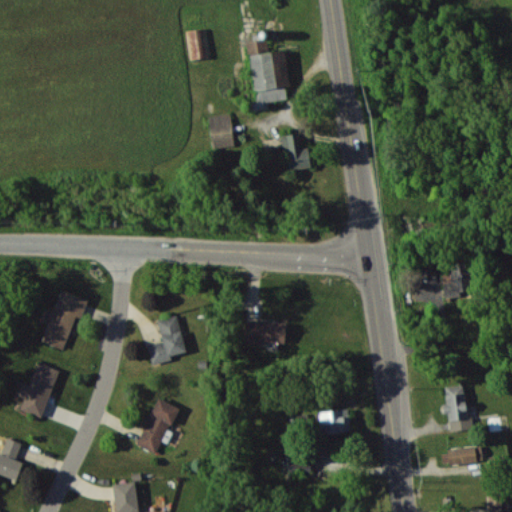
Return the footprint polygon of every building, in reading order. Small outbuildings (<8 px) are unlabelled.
[(188,30),(193,59),(211,56),(206,27),(188,30)] [(286,49),(269,51),(268,39),(248,41),(255,100),(252,101),(253,109),(268,108),(268,101),(287,98),(286,86),(289,85),(286,49)] [(214,147),(235,144),(230,112),(209,115),(214,147)] [(311,166),(309,147),(301,147),(299,132),(283,134),(286,168),(311,166)] [(445,295),(474,296),(475,263),(452,262),(451,282),(445,282),(445,295)] [(44,342),(65,348),(75,316),(82,318),(88,297),(60,289),(44,342)] [(148,344),(152,361),(187,353),(178,314),(158,319),(163,341),(148,344)] [(286,341),(286,321),(245,320),(245,340),(286,341)] [(30,384),(23,381),(18,394),(25,397),(21,408),(42,416),(60,370),(38,362),(30,384)] [(468,417),(464,384),(445,386),(447,403),(443,403),(444,413),(448,412),(450,430),(473,428),(472,417),(468,417)] [(137,443),(157,453),(178,407),(158,397),(137,443)] [(321,433),(351,431),(349,408),(320,410),(321,433)] [(16,459),(22,442),(6,436),(0,453),(0,473),(17,479),(23,462),(16,459)] [(477,460),(475,445),(441,450),(443,465),(477,460)] [(311,471),(310,456),(289,457),(289,472),(311,471)] [(117,511),(155,511),(156,511),(144,511),(139,511),(136,481),(114,483),(117,511)] [(501,511),(502,495),(489,495),(488,511),(501,511)]
